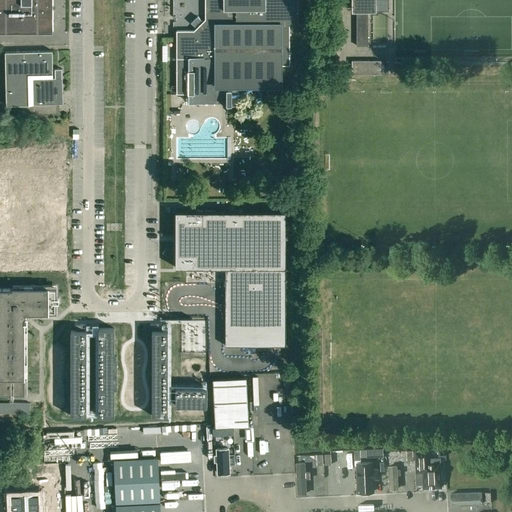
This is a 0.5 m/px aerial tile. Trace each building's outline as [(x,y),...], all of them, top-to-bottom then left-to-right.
[(0,0),(0,31),(53,31),(52,0),(0,0)] [(205,0),(205,19),(203,22),(197,16),(194,19),(191,23),(196,28),(194,30),(176,31),(176,59),(177,93),(189,93),(189,103),(222,103),(222,96),(227,96),(227,110),(232,110),(232,106),(238,105),(238,86),(281,86),(281,65),(290,65),(289,24),(298,24),(297,0),(205,0)] [(376,11),(375,0),(351,0),(352,11),(357,11),(357,46),(368,46),(368,11),(376,11)] [(52,51),(5,52),(6,106),(29,105),(60,104),(59,91),(63,91),(62,77),(62,69),(55,69),(55,78),(53,78),(53,74),(52,51)] [(381,60),(352,60),(352,74),(381,74),(381,60)] [(0,150),(0,256),(62,256),(62,193),(62,192),(61,151),(58,151),(51,151),(51,150),(0,150)] [(266,345),(286,345),(286,267),(286,211),(176,211),(175,267),(185,267),(225,267),(225,283),(225,304),(225,345),(266,345)] [(57,298),(57,287),(13,287),(13,289),(0,288),(0,394),(25,394),(25,322),(28,322),(28,316),(26,316),(26,313),(57,313),(57,303),(59,303),(59,298),(57,298)] [(99,328),(99,416),(115,416),(115,388),(117,388),(117,356),(115,356),(115,328),(99,328)] [(71,331),(71,416),(87,416),(87,331),(71,331)] [(152,331),(152,416),(168,416),(168,331),(152,331)] [(246,377),(213,379),(215,427),(223,426),(249,425),(246,377)] [(176,387),(176,405),(207,405),(207,387),(176,387)] [(355,450),(355,453),(355,460),(361,460),(361,457),(367,457),(367,458),(384,457),(384,451),(383,448),(367,449),(355,450)] [(423,472),(424,488),(428,487),(429,490),(436,489),(436,487),(441,487),(440,479),(443,479),(442,471),(440,471),(440,463),(428,463),(427,452),(416,452),(417,471),(416,471),(416,472),(423,472)] [(159,500),(157,457),(114,459),(116,502),(159,500)] [(302,463),(294,464),(295,496),(304,495),(302,463)] [(374,495),(373,463),(362,463),(363,495),(374,495)] [(396,491),(395,467),(386,467),(388,491),(396,491)] [(25,493),(35,493),(34,485),(15,486),(15,494),(25,493)] [(10,494),(10,503),(25,502),(25,493),(15,494),(10,494)] [(25,493),(25,502),(40,501),(40,493),(35,493),(25,493)] [(448,508),(479,508),(479,494),(448,494),(448,508)] [(40,501),(25,502),(25,510),(40,510),(40,501)] [(25,502),(10,503),(11,511),(25,510),(25,502)] [(159,511),(159,502),(116,504),(116,511),(159,511)]
